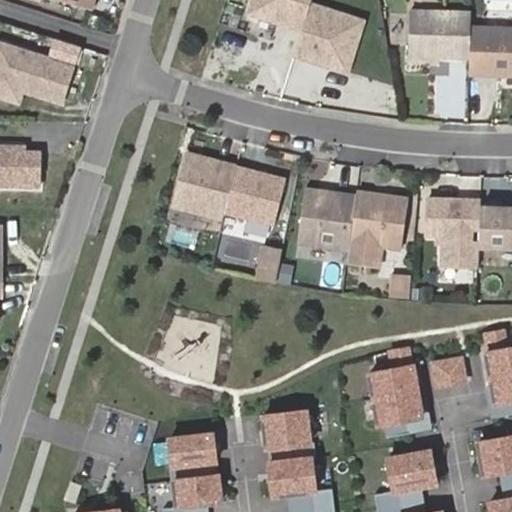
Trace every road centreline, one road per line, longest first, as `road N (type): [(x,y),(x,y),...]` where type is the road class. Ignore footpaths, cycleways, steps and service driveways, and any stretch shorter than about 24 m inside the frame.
road 1 (residential): [(0,454),(129,77)]
road 2 (residential): [(511,142),(398,139),(236,108),(129,77)]
